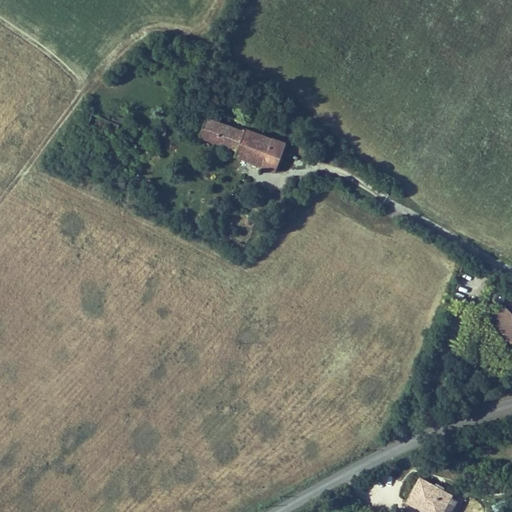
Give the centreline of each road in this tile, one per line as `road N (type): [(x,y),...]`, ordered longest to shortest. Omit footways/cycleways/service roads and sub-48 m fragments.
road 1 (tertiary): [(511,404),(408,440),(278,511)]
road 2 (unclassified): [(399,208),(511,268)]
